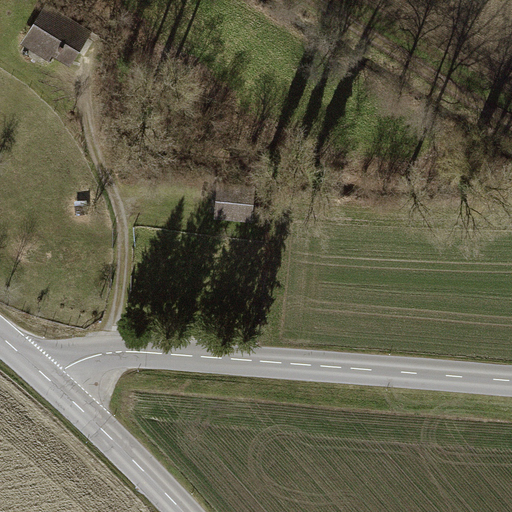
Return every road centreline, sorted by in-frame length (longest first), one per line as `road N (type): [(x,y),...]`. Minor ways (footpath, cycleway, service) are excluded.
road 1 (tertiary): [(51,378),(89,359),(144,352),(511,382)]
road 2 (track): [(511,123),(307,0)]
road 3 (tertiary): [(194,511),(51,378)]
